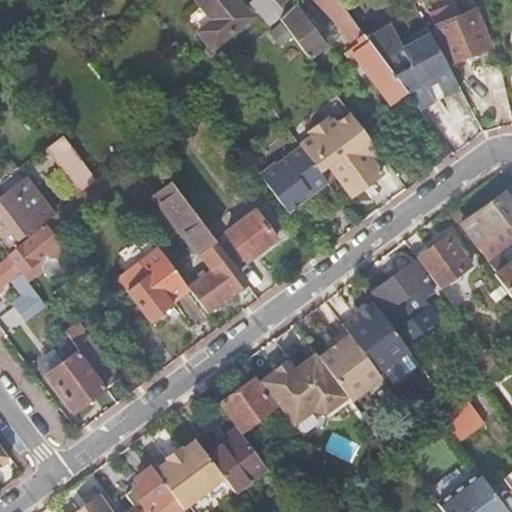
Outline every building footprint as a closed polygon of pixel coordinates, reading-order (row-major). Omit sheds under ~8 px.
[(194,0),(210,18),(209,19),(210,20),(196,31),(211,49),(252,15),(239,0),(194,0)] [(271,0),(254,0),(250,4),(268,25),(282,12),(271,0)] [(293,0),(275,0),(283,9),(294,0),(293,0)] [(335,0),(310,0),(352,46),(343,52),(347,57),(351,54),(388,103),(404,91),(403,89),(363,36),(335,0)] [(278,19),(278,20),(306,57),(322,46),(314,35),(300,16),(293,6),(278,19)] [(474,9),(434,25),(448,63),(488,47),(474,9)] [(304,13),(300,16),(314,35),(318,32),(304,13)] [(363,36),(403,89),(404,91),(419,110),(433,102),(433,101),(430,97),(455,83),(446,65),(429,35),(404,49),(389,22),(363,36)] [(289,38),(279,24),(268,32),(279,46),(289,38)] [(377,168),(385,161),(372,145),(354,121),(349,114),(335,123),(332,120),(329,122),(326,118),(307,132),(310,136),(297,146),(299,148),(317,172),(326,165),(349,196),(381,173),(377,168)] [(257,176),(285,214),(286,213),(326,184),(317,172),(299,148),(275,166),(274,166),(273,164),(257,176)] [(95,177),(89,183),(97,195),(110,184),(101,173),(95,177)] [(97,195),(89,183),(59,209),(68,221),(97,195)] [(188,291),(205,313),(246,284),(232,266),(213,241),(171,185),(153,198),(204,265),(205,264),(210,271),(187,288),(188,291)] [(503,192),(461,224),(493,266),(498,273),(508,266),(501,256),(511,247),(511,203),(509,200),(503,192)] [(0,233),(9,246),(29,230),(25,225),(21,228),(9,212),(0,200),(0,233)] [(213,241),(232,266),(242,258),(245,263),(275,241),(268,232),(278,224),(263,204),(238,223),(213,241)] [(31,205),(23,211),(34,227),(43,220),(31,205)] [(59,209),(45,221),(54,233),(68,221),(59,209)] [(43,222),(7,254),(20,272),(27,281),(39,271),(41,264),(37,259),(44,253),(47,258),(54,258),(64,251),(43,222)] [(416,258),(443,294),(447,291),(444,286),(470,266),(447,235),(416,258)] [(169,305),(188,291),(187,288),(158,250),(116,280),(148,323),(170,306),(169,305)] [(0,262),(0,284),(15,272),(5,258),(0,262)] [(378,310),(393,330),(427,306),(414,287),(425,279),(412,262),(388,280),(386,276),(374,285),(376,288),(373,291),(384,306),(378,310)] [(498,273),(495,276),(511,299),(511,262),(508,266),(498,273)] [(27,281),(20,272),(13,277),(23,291),(30,286),(27,281)] [(350,400),(350,401),(362,392),(381,378),(377,373),(396,360),(408,351),(393,330),(378,310),(371,301),(354,314),(358,319),(346,328),(349,333),(330,347),(317,356),(347,396),(347,397),(350,400)] [(62,311),(54,317),(62,329),(64,331),(72,325),(62,311)] [(64,331),(106,387),(117,380),(75,323),(72,325),(64,331)] [(349,333),(346,328),(327,342),(330,347),(349,333)] [(64,331),(62,329),(54,335),(73,362),(50,379),(73,411),(93,397),(106,387),(64,331)] [(511,347),(493,361),(501,372),(511,363),(511,347)] [(317,356),(314,352),(291,369),(280,378),(273,370),(272,371),(258,381),(291,426),(311,411),(325,413),(347,396),(317,356)] [(419,395),(433,384),(414,358),(400,369),(419,395)] [(280,378),(291,369),(284,360),(271,369),(272,371),(273,370),(280,378)] [(400,364),(396,360),(377,373),(381,378),(400,364)] [(252,378),(220,402),(241,430),(273,406),(252,378)] [(384,383),(381,378),(362,392),(365,397),(384,383)] [(479,388),(451,408),(438,418),(437,418),(447,432),(489,401),(479,388)] [(328,417),(350,400),(347,397),(347,396),(325,413),(328,417)] [(224,479),(234,492),(266,468),(236,427),(224,436),(228,441),(207,456),(222,477),(224,479)] [(511,456),(511,429),(499,439),(511,456)] [(399,432),(382,445),(389,454),(396,449),(406,442),(399,432)] [(153,470),(171,495),(182,509),(224,479),(222,477),(207,456),(203,451),(194,439),(181,449),(166,460),(153,470)] [(0,464),(8,458),(0,447),(0,464)] [(148,511),(171,495),(153,470),(149,466),(134,477),(138,483),(131,488),(148,511)] [(507,511),(478,473),(437,504),(443,511),(507,511)] [(109,511),(97,496),(75,511),(109,511)]
